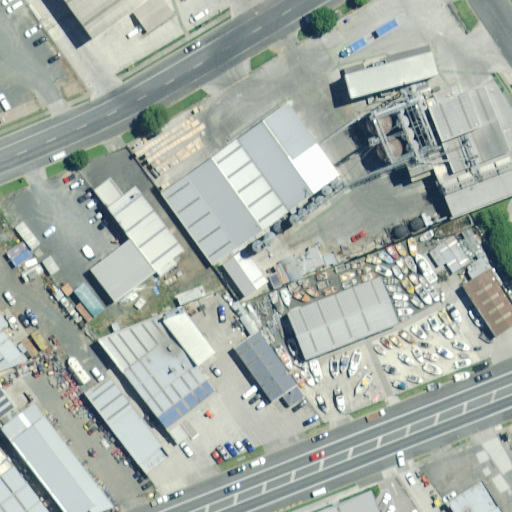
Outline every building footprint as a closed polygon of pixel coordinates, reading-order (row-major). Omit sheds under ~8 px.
[(66,0),(93,35),(140,0),(66,0)] [(430,46),(344,70),(352,99),(438,74),(430,46)] [(511,194),(511,114),(490,80),(442,98),(458,139),(426,152),(451,219),(511,194)] [(201,94),(130,145),(213,259),(284,208),(234,140),(201,94)] [(234,140),(284,208),(337,170),(287,102),(234,140)] [(365,123),(365,125),(365,128),(366,129),(367,131),(368,133),(370,135),(372,136),(374,137),(376,138),(378,138),(381,137),(383,137),(385,136),(387,134),(388,133),(390,131),(391,129),(391,126),(391,124),(391,122),(390,120),(389,118),(388,116),(386,114),(384,113),(382,112),(380,111),(378,111),(375,112),(373,112),(371,113),(369,115),(368,116),(366,118),(365,120),(365,123)] [(406,113),(394,117),(407,156),(419,153),(406,113)] [(376,147),(375,149),(375,151),(375,152),(376,154),(377,156),(378,158),(379,160),(381,162),(383,163),(385,164),(388,164),(390,164),(392,164),(394,163),(397,162),(398,161),(400,159),(401,157),(402,155),(402,152),(403,150),(402,148),(401,145),(400,143),(399,141),(397,140),(395,139),(393,138),(390,137),(388,137),(386,138),(383,138),(381,140),(380,141),(378,143),(377,145),(376,147)] [(186,248),(140,184),(125,194),(110,174),(96,184),(133,234),(88,266),(114,301),(186,248)] [(337,197),(328,186),(287,216),(296,227),(337,197)] [(280,240),(271,228),(249,244),(257,256),(280,240)] [(470,262),(454,236),(430,251),(440,267),(447,262),(454,273),(470,262)] [(347,247),(336,252),(342,263),(353,257),(347,247)] [(306,259),(306,261),(307,263),(307,264),(308,266),(310,267),(311,267),(313,268),(314,268),(316,268),(318,268),(319,268),(321,267),(322,266),(323,264),(324,263),(325,261),(325,260),(325,258),(325,256),(324,255),(323,253),(322,252),(321,251),(320,250),(318,249),(316,249),(315,249),(313,249),(311,250),(310,251),(308,252),(307,253),(307,254),(306,256),(306,258),(306,259)] [(232,254),(224,266),(232,280),(247,281),(255,268),(248,253),(232,254)] [(294,254),(281,259),(291,283),(304,277),(294,254)] [(511,323),(480,272),(456,287),(488,338),(511,323)] [(374,276),(282,312),(300,360),(393,324),(374,276)] [(278,278),(264,284),(267,293),(282,288),(278,278)] [(85,283),(75,291),(96,318),(106,310),(85,283)] [(257,287),(236,293),(239,303),(260,297),(257,287)] [(93,336),(162,430),(215,391),(158,313),(93,336)] [(0,371),(23,360),(0,331),(0,371)] [(292,386),(255,334),(229,352),(265,404),(292,386)] [(160,454),(105,378),(80,396),(136,472),(160,454)] [(78,511),(100,496),(33,405),(0,429),(60,511),(78,511)] [(41,511),(8,464),(0,469),(0,511),(41,511)] [(493,511),(473,482),(433,509),(435,511),(493,511)] [(379,511),(372,492),(321,511),(379,511)]
